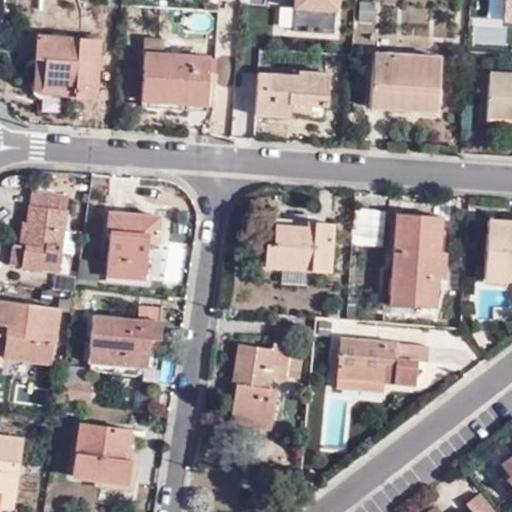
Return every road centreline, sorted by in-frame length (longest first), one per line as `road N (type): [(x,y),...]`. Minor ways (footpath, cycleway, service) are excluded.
road 1 (residential): [(225,158),(182,511)]
road 2 (residential): [(511,175),(225,158)]
road 3 (residential): [(225,158),(0,146)]
road 4 (residential): [(335,511),(511,377)]
